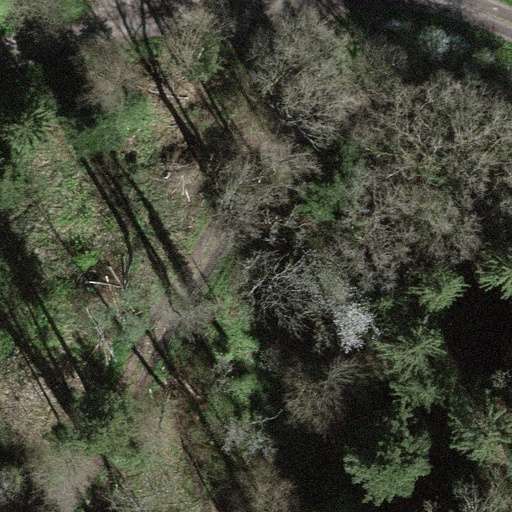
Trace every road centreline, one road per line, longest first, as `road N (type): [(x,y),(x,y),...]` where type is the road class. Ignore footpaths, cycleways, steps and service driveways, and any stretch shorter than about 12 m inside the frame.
road 1 (track): [(63,511),(157,361),(348,0)]
road 2 (track): [(511,348),(413,292),(269,156)]
road 3 (track): [(0,53),(170,2)]
